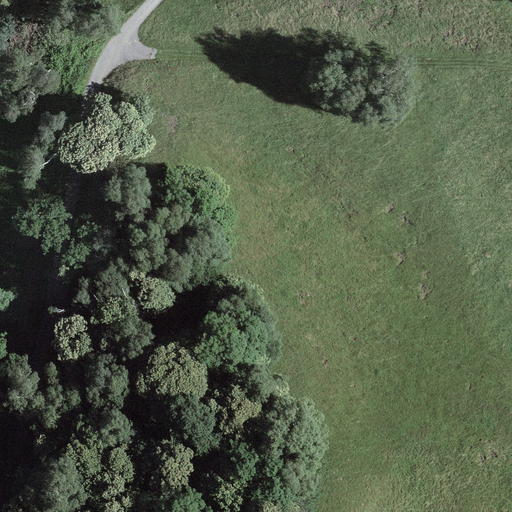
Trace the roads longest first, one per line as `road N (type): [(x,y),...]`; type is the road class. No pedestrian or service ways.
road 1 (track): [(0,485),(28,395),(89,81),(103,54)]
road 2 (track): [(103,54),(511,66)]
